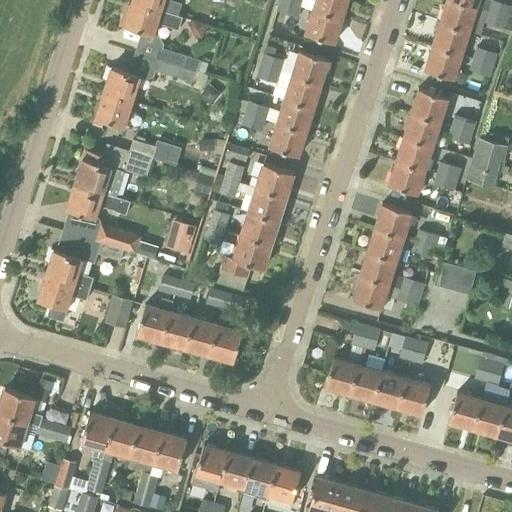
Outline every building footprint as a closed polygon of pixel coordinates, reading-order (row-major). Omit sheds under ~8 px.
[(177,16),(177,14),(132,0),(130,9),(126,8),(121,23),(142,30),(136,51),(198,70),(206,73),(209,62),(164,47),(165,43),(160,36),(154,34),(157,23),(178,29),(181,17),(177,16)] [(132,0),(177,14),(181,3),(171,0),(132,0)] [(299,16),(302,6),(284,0),(280,0),(277,9),(299,16)] [(342,18),(347,0),(315,0),(312,9),(342,18)] [(485,21),(488,11),(476,7),(452,0),(446,0),(439,22),(469,31),(473,17),(483,20),(485,21)] [(510,18),(511,11),(511,4),(497,0),(491,0),(488,11),(510,18)] [(334,42),(342,18),(312,9),(305,33),(334,42)] [(506,28),(510,18),(488,11),(485,21),(506,28)] [(461,55),(469,31),(439,22),(432,46),(461,55)] [(246,34),(222,25),(211,53),(235,62),(246,34)] [(454,79),(461,55),(432,46),(424,70),(454,79)] [(477,46),(473,58),(495,65),(499,53),(477,46)] [(292,74),(321,83),(329,59),(300,50),(292,74)] [(194,82),(198,70),(136,51),(130,72),(112,66),(104,91),(133,100),(141,76),(149,78),(155,76),(156,70),(194,82)] [(260,64),(282,71),(286,59),(264,52),(260,64)] [(491,75),(495,65),(473,58),(470,68),(491,75)] [(279,82),(282,71),(260,64),(257,75),(279,82)] [(314,107),(321,83),(292,74),(284,98),(314,107)] [(411,112),(440,122),(448,97),(418,88),(411,112)] [(125,125),(133,100),(104,91),(96,116),(125,125)] [(306,131),(314,107),(284,98),(277,121),(306,131)] [(245,111),(265,118),(269,106),(248,100),(245,111)] [(245,111),(241,123),(262,130),(265,118),(245,111)] [(432,145),(440,122),(411,112),(403,136),(432,145)] [(456,113),(452,125),(474,131),(477,120),(456,113)] [(299,155),(306,131),(277,121),(269,146),(299,155)] [(470,142),(474,131),(452,125),(449,136),(470,143),(470,142)] [(192,153),(135,135),(130,150),(153,157),(188,168),(192,153)] [(425,169),(432,145),(403,136),(395,159),(425,169)] [(509,144),(479,137),(466,178),(495,186),(502,159),(505,160),(509,144)] [(249,148),(229,142),(225,156),(246,161),(249,148)] [(110,166),(111,161),(110,156),(85,148),(75,182),(116,196),(124,171),(110,166)] [(147,176),(153,157),(130,150),(126,166),(128,170),(147,176)] [(229,159),(224,177),(239,182),(244,164),(229,159)] [(417,193),(425,169),(395,159),(388,183),(417,193)] [(440,160),(436,172),(458,178),(461,167),(440,160)] [(256,187),(285,196),(293,173),(264,163),(256,187)] [(436,172),(433,183),(454,190),(458,178),(436,172)] [(198,174),(193,190),(208,194),(213,178),(198,174)] [(220,186),(219,192),(235,197),(239,182),(224,177),(220,186)] [(116,196),(75,182),(67,207),(96,216),(100,204),(127,213),(131,200),(116,196)] [(278,220),(285,196),(256,187),(249,210),(278,220)] [(288,196),(282,217),(299,222),(305,201),(288,196)] [(412,213),(382,203),(374,227),(404,237),(412,213)] [(215,208),(210,224),(226,229),(230,213),(215,208)] [(271,243),(278,220),(249,210),(241,234),(271,243)] [(183,254),(189,225),(163,220),(157,248),(183,254)] [(221,244),(226,229),(210,224),(205,240),(221,244)] [(397,261),(404,237),(374,227),(367,251),(397,261)] [(110,244),(135,252),(140,236),(115,228),(110,244)] [(419,229),(415,240),(437,246),(440,236),(419,229)] [(511,234),(505,232),(501,245),(511,248),(511,234)] [(263,267),(271,243),(241,234),(234,257),(225,254),(221,268),(249,276),(253,263),(263,267)] [(415,240),(412,252),(433,258),(437,246),(415,240)] [(98,253),(121,260),(124,249),(101,242),(98,253)] [(54,250),(46,274),(91,288),(95,277),(79,272),(83,259),(54,250)] [(397,261),(367,251),(359,275),(389,284),(397,261)] [(447,287),(453,264),(441,260),(435,284),(447,287)] [(124,263),(121,277),(133,280),(137,266),(124,263)] [(458,290),(465,267),(453,264),(447,287),(458,290)] [(465,267),(458,290),(471,294),(477,270),(465,267)] [(176,293),(180,278),(165,273),(164,273),(160,289),(176,293)] [(46,274),(39,299),(52,303),(48,315),(63,321),(67,308),(72,295),(88,300),(91,288),(46,274)] [(382,308),(389,284),(359,275),(351,299),(382,308)] [(406,276),(402,288),(422,295),(426,282),(417,279),(406,276)] [(511,278),(506,277),(499,303),(511,306),(511,278)] [(183,278),(180,278),(176,293),(191,298),(196,282),(183,278)] [(224,307),(228,291),(212,286),(207,302),(224,307)] [(399,298),(419,305),(422,295),(402,288),(399,298)] [(228,291),(224,307),(239,311),(244,295),(228,291)] [(113,293),(105,321),(127,327),(134,299),(113,293)] [(146,304),(138,334),(162,341),(171,311),(174,301),(163,298),(160,308),(146,304)] [(187,347),(195,317),(171,311),(162,341),(187,347)] [(211,354),(219,324),(195,317),(187,347),(211,354)] [(363,346),(369,324),(358,321),(352,343),(363,346)] [(219,324),(211,354),(235,361),(244,331),(219,324)] [(369,324),(363,346),(375,349),(381,327),(369,324)] [(400,357),(411,360),(417,338),(406,335),(400,357)] [(417,338),(411,360),(423,363),(429,341),(417,338)] [(486,382),(492,360),(479,356),(474,379),(486,382)] [(350,393),(358,363),(334,357),(325,387),(350,393)] [(503,362),(492,360),(486,382),(498,385),(503,362)] [(374,400),(382,370),(358,363),(350,393),(374,400)] [(398,407),(406,377),(382,370),(374,400),(398,407)] [(406,377),(398,407),(422,413),(431,383),(406,377)] [(4,388),(0,401),(0,412),(27,421),(39,425),(37,432),(53,437),(58,422),(43,417),(44,414),(39,413),(43,400),(34,398),(35,397),(4,388)] [(474,428),(482,398),(457,391),(449,421),(474,428)] [(498,434),(506,405),(482,398),(474,428),(498,434)] [(511,438),(511,406),(506,405),(498,434),(511,438)] [(0,438),(20,445),(27,421),(0,412),(0,438)] [(89,412),(81,441),(96,445),(92,458),(95,458),(91,472),(107,477),(111,461),(112,461),(115,450),(106,447),(114,418),(89,412)] [(106,447),(115,450),(130,454),(138,425),(114,418),(106,447)] [(58,422),(53,437),(69,442),(74,427),(58,422)] [(154,461),(162,432),(138,425),(130,454),(154,461)] [(154,461),(151,472),(159,474),(161,475),(164,463),(178,467),(186,438),(162,432),(154,461)] [(216,491),(220,480),(228,450),(204,443),(195,473),(192,485),(216,491)] [(244,487),(252,457),(228,450),(220,480),(244,487)] [(266,498),(276,463),(252,457),(244,487),(259,491),(257,496),(266,498)] [(55,484),(83,492),(88,484),(72,479),(77,462),(63,458),(55,484)] [(267,499),(266,503),(289,509),(292,500),(300,470),(276,463),(267,494),(268,494),(267,499)] [(139,486),(155,490),(159,474),(151,472),(143,470),(139,486)] [(91,472),(88,484),(83,492),(98,497),(100,492),(103,492),(107,477),(91,472)] [(322,511),(334,511),(343,482),(320,475),(310,508),(322,511)] [(360,511),(367,489),(343,482),(334,511),(360,511)] [(69,489),(55,485),(49,506),(62,510),(69,489)] [(155,490),(139,486),(135,501),(150,506),(155,490)] [(386,511),(391,495),(367,489),(360,511),(386,511)] [(98,497),(83,492),(78,507),(94,511),(98,497)] [(411,511),(414,502),(391,495),(386,511),(411,511)] [(211,511),(214,502),(202,499),(198,511),(211,511)] [(223,511),(226,506),(214,502),(211,511),(223,511)] [(439,511),(440,509),(414,502),(411,511),(439,511)]
